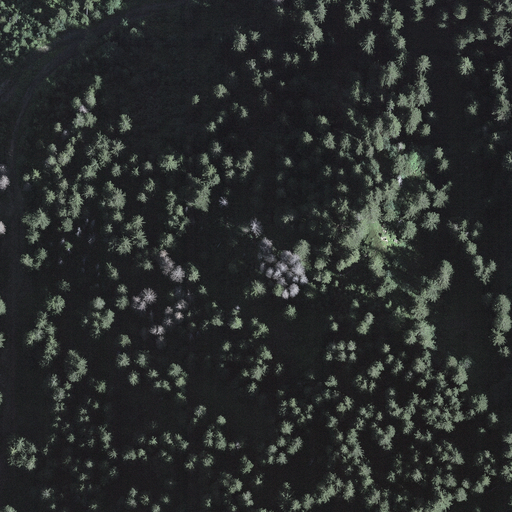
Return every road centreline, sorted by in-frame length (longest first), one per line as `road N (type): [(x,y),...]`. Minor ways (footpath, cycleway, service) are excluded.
road 1 (track): [(0,469),(15,222),(11,159),(24,100),(38,77),(103,26),(178,0)]
road 2 (track): [(0,90),(50,45),(103,26)]
